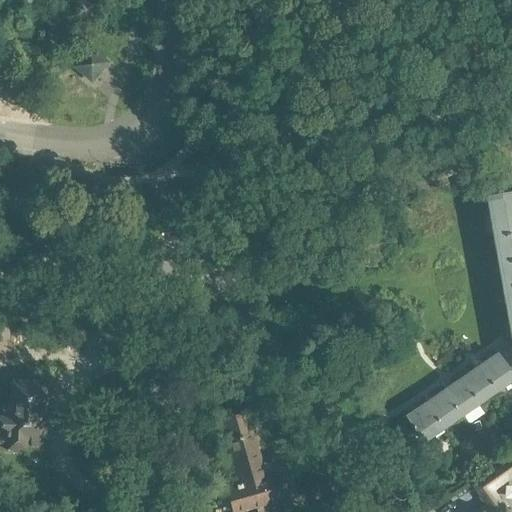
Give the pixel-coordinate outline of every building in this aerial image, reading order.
[(104,60),(91,48),(75,66),(92,81),(102,70),(98,67),(104,60)] [(511,193),(488,198),(491,211),(511,331),(511,354),(502,361),(511,376),(511,193)] [(498,355),(479,368),(495,391),(504,385),(509,391),(511,388),(511,376),(502,361),(498,355)] [(479,368),(462,380),(478,403),(495,391),(479,368)] [(0,406),(0,448),(10,448),(12,452),(19,452),(22,449),(24,449),(24,450),(44,450),(45,436),(49,434),(49,425),(46,422),(47,402),(50,400),(50,391),(47,388),(47,382),(44,382),(42,379),(34,379),(32,381),(14,380),(14,388),(12,389),(12,396),(14,398),(14,400),(7,399),(7,407),(0,406)] [(462,380),(443,393),(460,416),(478,403),(462,380)] [(443,393),(426,405),(442,428),(460,416),(443,393)] [(426,405),(408,417),(413,425),(412,426),(414,430),(416,429),(424,441),(433,434),(437,440),(446,434),(442,428),(426,405)] [(224,420),(242,484),(242,486),(265,480),(246,414),(224,420)] [(511,460),(474,486),(488,506),(479,511),(506,511),(492,491),(511,477),(511,460)] [(281,475),(265,480),(242,486),(242,484),(236,486),(237,488),(228,490),(234,511),(264,504),(266,511),(282,511),(291,510),(281,475)]
